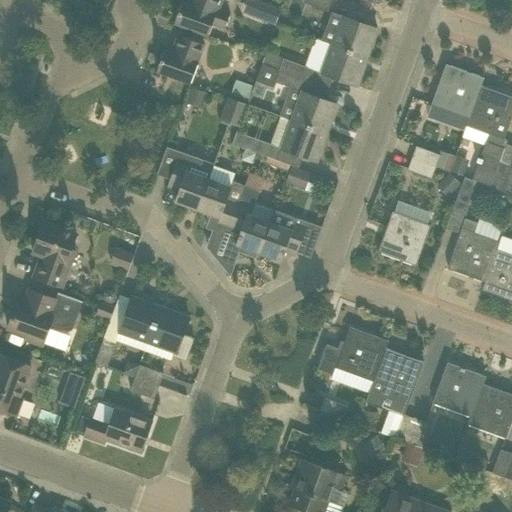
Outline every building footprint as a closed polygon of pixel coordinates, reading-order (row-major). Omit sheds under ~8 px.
[(182,1),(174,23),(208,35),(212,23),(225,28),(230,13),(217,8),(220,0),(192,0),(191,4),(182,1)] [(331,0),(303,0),(303,2),(328,11),(331,0)] [(270,5),(264,20),(275,25),(281,9),(270,5)] [(332,44),(367,57),(368,55),(366,55),(370,45),(371,46),(377,28),(343,16),(332,12),(322,40),(332,44)] [(204,44),(180,35),(173,52),(165,49),(157,71),(191,83),(198,62),(204,44)] [(367,57),(332,44),(326,62),(322,72),(357,85),(363,67),(362,67),(365,58),(367,58),(367,57)] [(284,58),(279,70),(303,79),(308,67),(284,58)] [(465,129),(467,125),(482,85),(484,77),(446,63),(428,115),(465,129)] [(204,85),(210,68),(198,64),(192,81),(204,85)] [(303,79),(279,70),(263,65),(256,83),(274,90),(276,83),(298,91),(303,79)] [(511,117),(511,95),(482,85),(467,125),(488,133),(472,178),(490,185),(502,190),(510,167),(498,163),(504,148),(501,147),(511,117)] [(292,120),(327,132),(327,131),(326,130),(329,121),(331,121),(337,104),(303,92),(292,120)] [(247,104),(229,97),(221,120),(239,127),(247,104)] [(326,134),(327,132),(292,120),(282,149),(317,161),(323,143),(322,142),(325,133),(326,134)] [(232,143),(257,152),(274,158),(278,147),(236,132),(232,143)] [(416,146),(412,158),(436,167),(440,154),(416,146)] [(179,190),(175,201),(198,209),(209,178),(214,163),(191,155),(189,162),(178,158),(168,186),(179,190)] [(457,155),(451,171),(463,175),(469,159),(457,155)] [(432,178),(436,167),(412,158),(408,169),(432,178)] [(286,181),(311,191),(318,174),(292,164),(286,181)] [(511,167),(510,167),(502,190),(511,193),(511,167)] [(461,182),(450,172),(437,186),(448,196),(461,182)] [(477,180),(465,176),(457,199),(469,204),(477,180)] [(217,225),(229,229),(244,185),(232,180),(230,186),(209,178),(198,209),(219,217),(217,225)] [(244,185),(229,229),(240,233),(236,244),(244,247),(242,251),(257,256),(259,252),(259,253),(271,221),(269,221),(247,212),(249,206),(253,207),(259,191),(244,185)] [(297,254),(307,226),(296,222),(297,217),(274,209),(269,221),(271,221),(259,253),(281,261),(286,250),(297,254)] [(431,225),(393,211),(378,251),(416,265),(431,225)] [(485,282),(497,249),(500,240),(474,232),(477,223),(466,219),(448,268),(485,282)] [(41,255),(33,277),(62,288),(76,250),(71,248),(76,234),(44,222),(33,252),(41,255)] [(511,254),(497,249),(485,282),(483,289),(511,299),(511,254)] [(117,265),(128,269),(134,254),(123,250),(117,265)] [(17,302),(8,328),(27,335),(26,339),(42,346),(50,326),(72,329),(81,301),(83,300),(58,293),(59,293),(57,299),(29,289),(23,304),(17,302)] [(119,331),(148,341),(160,307),(159,308),(149,304),(150,303),(132,296),(119,331)] [(100,316),(110,320),(115,307),(104,303),(100,316)] [(162,307),(160,307),(148,341),(173,350),(172,355),(186,360),(194,338),(183,334),(189,317),(171,312),(161,309),(162,307)] [(350,326),(342,349),(327,344),(318,368),(334,374),(337,367),(374,381),(386,348),(389,340),(350,326)] [(107,367),(116,343),(104,338),(95,362),(107,367)] [(424,362),(386,348),(374,381),(366,402),(394,412),(393,415),(402,418),(395,437),(407,442),(416,419),(404,414),(408,402),(409,402),(424,362)] [(31,365),(0,354),(0,408),(16,414),(23,398),(19,397),(31,365)] [(471,415),(484,383),(486,376),(448,362),(434,402),(471,415)] [(136,377),(159,386),(164,373),(140,364),(136,377)] [(75,405),(84,376),(70,371),(61,400),(75,405)] [(154,399),(159,386),(136,377),(131,390),(154,399)] [(468,423),(470,424),(507,437),(511,422),(511,393),(484,383),(471,415),(468,423)] [(320,410),(344,419),(349,406),(324,398),(320,410)] [(116,408),(110,423),(91,417),(86,432),(84,436),(104,443),(106,439),(141,451),(152,421),(116,408)] [(77,429),(86,432),(91,417),(83,414),(77,429)] [(430,424),(416,419),(407,442),(422,447),(430,424)] [(387,449),(377,435),(363,446),(372,459),(387,449)] [(423,449),(407,443),(401,461),(416,466),(423,449)] [(504,478),(511,453),(501,449),(492,474),(504,478)] [(290,504),(312,511),(323,511),(333,486),(340,489),(345,474),(302,459),(296,477),(299,479),(290,504)] [(448,511),(392,491),(384,511),(448,511)] [(0,511),(7,511),(11,502),(0,497),(0,511)]
